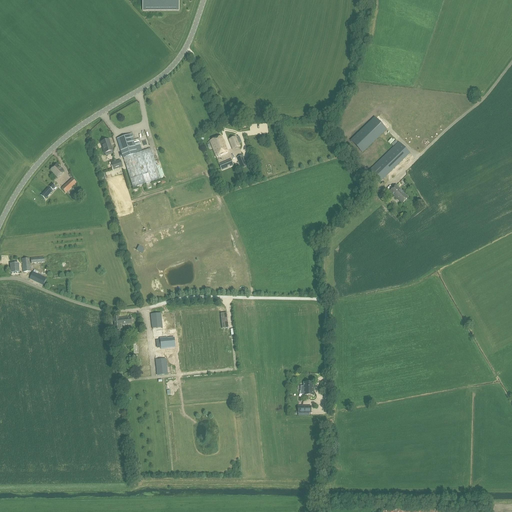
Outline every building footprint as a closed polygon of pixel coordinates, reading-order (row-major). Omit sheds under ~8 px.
[(355,137),(366,148),(386,129),(375,117),(355,137)] [(123,158),(137,153),(131,134),(117,139),(123,158)] [(221,136),(210,141),(216,156),(228,151),(221,136)] [(240,147),(236,137),(229,140),(233,150),(240,147)] [(108,140),(108,139),(105,140),(105,141),(101,142),(104,153),(112,151),(109,140),(108,140)] [(409,153),(399,142),(367,173),(377,184),(409,153)] [(137,153),(123,158),(133,188),(161,179),(151,149),(137,153)] [(244,153),(238,155),(242,163),(247,161),(244,153)] [(231,159),(219,164),(222,171),(234,166),(231,159)] [(57,165),(50,170),(58,178),(64,173),(57,165)] [(72,178),(70,180),(61,189),(65,193),(71,188),(74,185),(76,183),(72,178)] [(51,184),(49,186),(48,186),(40,195),(45,199),(53,191),(51,189),(53,186),(51,184)] [(389,191),(396,199),(396,198),(402,204),(408,198),(403,192),(396,185),(389,191)] [(30,272),(29,259),(22,259),(23,272),(30,272)] [(18,264),(10,264),(11,273),(19,272),(18,264)] [(33,272),(29,279),(43,285),(46,278),(33,272)] [(162,327),(160,314),(151,315),(152,328),(162,327)] [(113,317),(115,330),(122,329),(121,325),(131,324),(130,317),(118,318),(118,317),(113,317)] [(192,342),(200,341),(199,337),(199,329),(191,330),(192,342)] [(176,338),(161,339),(162,348),(176,346),(176,338)] [(304,387),(301,387),(301,391),(304,391),(304,395),(314,395),(314,391),(313,391),(313,383),(304,383),(304,387)]
